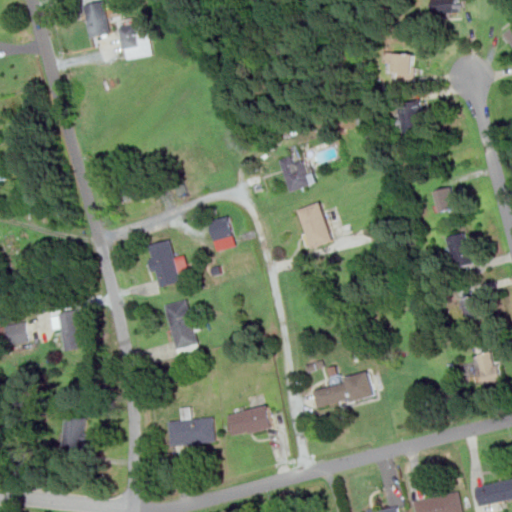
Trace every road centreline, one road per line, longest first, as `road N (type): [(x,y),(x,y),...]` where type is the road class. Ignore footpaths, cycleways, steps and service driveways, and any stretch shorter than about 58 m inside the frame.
road 1 (residential): [(134,511),(129,356),(34,0)]
road 2 (residential): [(0,497),(157,510),(511,419)]
road 3 (residential): [(237,197),(257,215),(272,262),(310,472)]
road 4 (residential): [(511,225),(474,74)]
road 5 (residential): [(237,197),(205,199),(103,239)]
